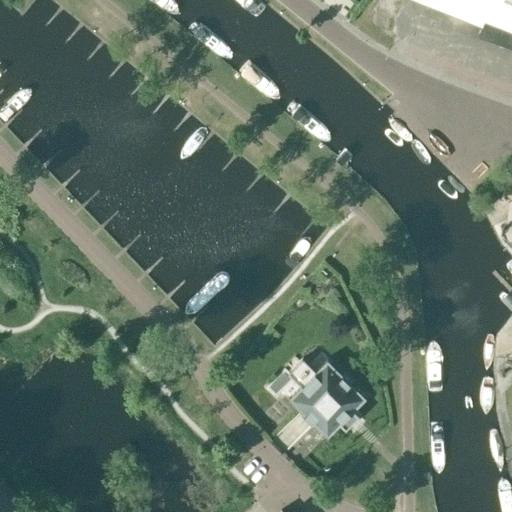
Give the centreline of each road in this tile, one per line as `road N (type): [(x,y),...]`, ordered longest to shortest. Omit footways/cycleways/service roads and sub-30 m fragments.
road 1 (unclassified): [(343,511),(272,461),(216,399),(201,367),(0,151)]
road 2 (unclassified): [(410,511),(396,288),(377,234),(354,207)]
road 3 (tertiary): [(511,126),(411,84),(287,0)]
